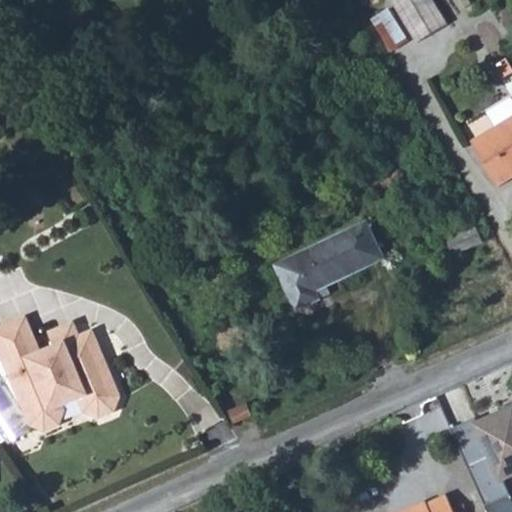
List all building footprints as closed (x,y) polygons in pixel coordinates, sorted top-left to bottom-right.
[(428,0),(391,0),(390,1),(416,43),(443,25),(428,0)] [(511,95),(465,124),(474,138),(511,115),(511,95)] [(511,116),(469,142),(498,189),(511,180),(511,116)] [(370,220),(275,264),(295,311),(322,298),(317,286),(386,255),(370,220)] [(500,253),(474,267),(484,284),(509,268),(500,253)] [(100,317),(80,326),(84,339),(92,335),(99,349),(103,347),(111,344),(100,317)] [(0,429),(2,432),(37,413),(40,420),(51,424),(63,419),(67,408),(64,401),(87,391),(93,405),(105,410),(117,406),(122,393),(103,347),(99,349),(92,335),(84,339),(80,326),(78,323),(57,333),(63,347),(45,355),(30,320),(3,331),(4,333),(0,334),(0,429)] [(244,401),(230,407),(238,422),(251,415),(244,401)] [(511,401),(452,429),(489,511),(511,511),(511,500),(502,479),(511,474),(511,401)] [(454,511),(445,493),(399,511),(454,511)]
